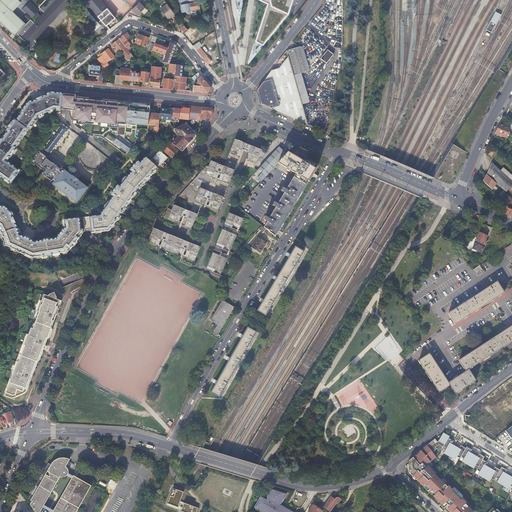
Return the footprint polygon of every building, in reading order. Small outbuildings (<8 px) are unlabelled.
[(10,36),(13,38),(15,36),(17,34),(20,31),(24,26),(26,24),(27,24),(12,11),(21,2),(18,0),(0,0),(0,21),(1,23),(3,24),(4,25),(12,33),(10,36)] [(27,24),(26,24),(24,26),(20,31),(17,34),(31,46),(32,47),(33,46),(34,45),(34,44),(33,43),(32,42),(36,38),(69,3),(73,6),(81,0),(84,0),(103,21),(100,24),(106,32),(110,29),(106,25),(110,22),(115,18),(100,0),(56,0),(34,23),(31,20),(27,24)] [(178,0),(180,5),(181,4),(182,6),(182,8),(183,9),(181,9),(181,10),(181,12),(186,11),(186,14),(187,14),(189,16),(190,16),(191,18),(192,18),(193,20),(195,19),(195,17),(201,16),(198,1),(197,1),(196,0),(178,0)] [(259,0),(259,1),(267,4),(256,40),(263,43),(289,12),(292,0),(259,0)] [(22,9),(32,18),(39,10),(30,1),(22,9)] [(140,2),(133,9),(138,15),(142,11),(145,8),(140,2)] [(167,4),(160,9),(168,19),(175,13),(167,4)] [(491,33),(501,15),(495,12),(485,30),(491,33)] [(183,25),(182,25),(178,19),(174,23),(179,28),(183,25)] [(119,40),(128,51),(131,49),(129,46),(130,45),(126,41),(130,38),(127,33),(123,36),(119,39),(119,40)] [(140,45),(143,37),(140,36),(138,35),(135,44),(140,45)] [(152,51),(157,38),(154,37),(152,36),(147,51),(151,53),(152,51)] [(140,45),(140,46),(145,48),(148,39),(143,37),(140,45)] [(158,59),(163,60),(168,47),(164,46),(165,41),(161,39),(157,38),(152,51),(158,53),(158,55),(158,56),(158,58),(158,59)] [(129,61),(135,59),(128,51),(119,40),(116,42),(112,45),(115,48),(114,49),(118,53),(122,50),(126,56),(125,57),(129,61)] [(198,53),(200,52),(198,48),(203,45),(200,41),(193,45),(198,53)] [(302,47),(287,52),(288,57),(295,81),(301,80),(299,74),(309,71),(302,47)] [(104,68),(109,67),(106,63),(114,57),(108,49),(104,53),(99,56),(100,58),(97,60),(104,68)] [(333,55),(328,50),(321,59),(327,63),(333,55)] [(266,106),(308,124),(297,87),(295,81),(288,57),(279,68),(271,71),(256,92),(260,104),(266,106)] [(161,72),(162,69),(154,68),(155,62),(152,62),(151,74),(150,78),(150,83),(149,86),(154,86),(154,88),(157,88),(159,88),(160,82),(160,81),(161,72)] [(164,63),(162,63),(162,69),(161,72),(169,73),(169,64),(164,63)] [(89,66),(88,70),(90,70),(89,72),(89,76),(99,77),(100,67),(90,65),(90,66),(89,66)] [(130,72),(131,70),(122,69),(122,67),(120,67),(120,70),(119,76),(115,76),(115,84),(122,84),(122,83),(122,82),(124,81),(130,81),(130,72)] [(135,72),(130,72),(130,81),(129,85),(133,86),(133,84),(133,81),(138,82),(139,74),(135,74),(135,72)] [(142,82),(145,82),(147,83),(148,83),(148,82),(148,78),(150,78),(151,74),(141,73),(140,82),(142,82)] [(211,88),(199,74),(195,78),(196,79),(194,81),(197,84),(196,85),(194,85),(194,86),(193,86),(193,92),(200,93),(208,94),(211,88)] [(185,78),(175,77),(174,89),(185,90),(186,82),(184,81),(185,78)] [(168,89),(172,90),(173,80),(164,80),(163,89),(168,89)] [(62,107),(64,94),(49,92),(46,95),(42,97),(39,98),(37,99),(37,100),(32,102),(29,101),(24,108),(20,114),(16,120),(15,119),(12,123),(8,127),(9,127),(6,131),(7,132),(3,138),(2,137),(0,140),(0,175),(1,176),(1,177),(9,182),(9,183),(11,184),(14,179),(12,179),(16,174),(17,175),(20,171),(18,170),(15,168),(15,167),(9,163),(4,160),(3,159),(6,154),(8,156),(10,152),(9,151),(11,147),(13,145),(12,144),(15,140),(16,141),(20,135),(19,134),(22,130),(23,130),(28,123),(30,124),(34,118),(33,117),(35,113),(46,108),(52,105),(62,107)] [(128,153),(133,146),(125,139),(124,138),(128,102),(99,100),(99,101),(92,101),(92,99),(76,97),(76,95),(64,94),(62,107),(61,110),(73,111),(72,119),(77,120),(77,121),(77,123),(85,124),(85,122),(101,124),(101,125),(118,127),(117,129),(117,138),(113,143),(128,153)] [(150,105),(129,103),(125,139),(133,146),(136,143),(135,142),(138,139),(135,137),(137,125),(137,123),(148,124),(149,114),(150,105)] [(190,109),(189,119),(201,120),(201,118),(204,119),(210,119),(212,109),(201,108),(190,107),(190,109)] [(166,109),(160,109),(160,115),(159,119),(166,120),(166,123),(170,124),(170,121),(172,110),(166,109)] [(178,122),(179,118),(180,111),(180,110),(177,109),(172,109),(172,110),(170,121),(178,122)] [(180,119),(189,120),(189,119),(190,109),(186,109),(183,109),(182,111),(180,111),(179,118),(181,119),(180,119)] [(149,114),(148,124),(148,125),(159,126),(159,119),(160,115),(155,114),(149,114)] [(175,139),(171,143),(172,144),(175,146),(180,151),(185,146),(186,147),(189,144),(192,141),(191,140),(195,134),(196,133),(188,126),(188,124),(187,123),(174,129),(176,134),(178,137),(175,140),(175,139)] [(49,142),(42,150),(49,155),(68,129),(62,124),(49,142)] [(510,129),(500,124),(499,127),(495,134),(500,137),(501,135),(506,137),(507,135),(508,135),(510,133),(508,132),(510,129)] [(70,140),(74,143),(75,142),(79,145),(82,140),(72,132),(68,137),(71,139),(70,140)] [(242,151),(245,143),(235,139),(229,154),(236,157),(239,150),(242,151)] [(171,143),(170,142),(163,150),(172,158),(175,155),(178,151),(174,148),(175,146),(172,144),(171,143)] [(248,154),(251,146),(248,145),(245,143),(242,151),(248,154)] [(262,150),(251,146),(248,154),(251,155),(249,162),(256,164),(262,150)] [(287,154),(279,147),(259,169),(266,176),(278,163),(287,154)] [(486,154),(491,157),(495,151),(490,148),(486,154)] [(168,158),(159,151),(153,159),(161,166),(162,165),(161,165),(164,162),(167,158),(167,159),(168,158)] [(287,154),(278,163),(287,169),(285,172),(288,174),(289,173),(291,174),(292,172),(296,175),(286,190),(281,187),(279,191),(284,194),(277,205),(273,202),(271,205),(276,208),(269,219),(264,216),(262,220),(264,220),(262,223),(266,225),(265,226),(264,228),(275,237),(308,183),(312,176),(315,170),(317,167),(305,159),(303,162),(298,159),(288,152),(287,154)] [(88,188),(63,169),(61,173),(40,153),(34,161),(55,181),(52,184),(77,202),(88,188)] [(59,164),(61,166),(62,167),(63,166),(60,163),(63,159),(66,162),(69,157),(66,155),(63,155),(59,162),(59,164)] [(114,155),(110,161),(118,167),(122,161),(114,155)] [(155,170),(157,168),(146,157),(141,163),(138,161),(130,170),(132,172),(128,177),(125,179),(123,182),(120,186),(118,185),(111,195),(113,197),(109,203),(105,209),(100,215),(83,217),(85,230),(91,229),(92,233),(95,233),(95,232),(102,231),(102,232),(109,231),(111,228),(110,227),(112,223),(114,224),(116,221),(116,219),(118,217),(120,214),(122,211),(124,208),(125,208),(128,205),(127,202),(126,201),(127,199),(128,200),(131,199),(132,198),(133,196),(133,195),(135,192),(137,190),(139,187),(142,184),(143,184),(144,183),(146,181),(145,179),(144,178),(146,176),(147,176),(150,177),(152,174),(152,173),(155,170)] [(192,229),(201,205),(207,191),(208,188),(207,185),(208,183),(211,181),(212,178),(218,164),(211,161),(208,167),(206,166),(179,196),(194,202),(190,212),(189,215),(188,218),(188,219),(184,221),(184,222),(185,222),(185,224),(185,226),(192,229)] [(505,192),(511,184),(511,181),(492,163),(490,166),(486,175),(496,184),(505,192)] [(224,166),(218,164),(212,178),(215,179),(216,177),(217,178),(219,174),(221,174),(224,166)] [(234,170),(224,166),(221,174),(224,176),(222,182),(229,185),(234,170)] [(496,184),(486,175),(484,179),(483,182),(492,190),(496,184)] [(207,191),(201,205),(204,206),(205,204),(207,205),(208,201),(210,201),(213,193),(207,191)] [(224,197),(213,193),(210,201),(214,203),(211,209),(218,212),(224,197)] [(511,199),(503,193),(501,197),(511,204),(511,199)] [(230,200),(233,203),(239,197),(235,194),(230,200)] [(85,230),(83,217),(64,220),(65,228),(61,232),(57,238),(50,239),(42,240),(39,241),(35,241),(32,240),(32,242),(21,237),(22,236),(20,235),(17,228),(15,223),(13,218),(9,211),(3,206),(2,207),(0,205),(0,226),(2,233),(3,237),(4,237),(7,246),(11,248),(17,250),(16,251),(24,254),(33,257),(36,257),(44,256),(53,255),(53,254),(60,253),(62,253),(65,252),(69,248),(70,250),(73,247),(72,246),(76,241),(77,241),(79,238),(78,237),(81,232),(85,231),(85,230)] [(181,217),(182,214),(183,211),(184,209),(174,205),(172,210),(168,208),(164,218),(175,222),(178,216),(181,217)] [(183,211),(182,214),(181,217),(183,218),(182,220),(181,223),(183,223),(182,225),(185,226),(185,224),(185,222),(184,222),(184,221),(188,219),(188,218),(189,215),(190,212),(184,209),(183,211)] [(244,219),(229,213),(225,224),(233,227),(234,224),(241,226),(244,219)] [(225,224),(223,230),(237,236),(239,233),(236,232),(237,230),(233,229),(233,227),(225,224)] [(154,229),(148,243),(155,246),(158,239),(161,241),(165,233),(154,229)] [(232,249),(237,236),(223,230),(217,244),(232,249)] [(162,249),(165,250),(171,235),(165,233),(161,241),(163,241),(161,246),(163,247),(162,249)] [(485,242),(485,240),(487,236),(480,233),(473,249),(482,253),(485,246),(486,243),(485,242)] [(165,250),(179,255),(185,241),(171,235),(165,250)] [(267,243),(258,237),(252,248),(260,253),(263,248),(262,248),(264,246),(266,244),(267,243)] [(185,241),(179,255),(182,256),(182,254),(184,255),(186,251),(188,251),(191,243),(185,241)] [(195,262),(201,247),(191,243),(188,251),(191,253),(188,259),(195,262)] [(232,249),(217,244),(215,250),(223,253),(223,251),(228,253),(229,252),(231,252),(232,249)] [(266,317),(304,252),(302,251),(304,247),(299,244),(297,248),(295,247),(292,253),(276,280),(261,305),(257,311),(266,317)] [(223,253),(215,250),(208,267),(223,273),(228,259),(222,257),(223,253)] [(482,270),(479,265),(473,269),(475,274),(482,270)] [(223,273),(208,267),(207,270),(213,273),(212,274),(219,277),(220,275),(222,276),(223,273)] [(497,282),(448,314),(455,325),(504,293),(500,285),(497,282)] [(27,391),(27,389),(30,383),(34,372),(33,372),(37,361),(38,362),(39,358),(40,355),(41,356),(48,339),(49,339),(52,332),(50,332),(57,315),(56,314),(58,308),(61,301),(56,299),(57,298),(54,292),(49,295),(49,296),(44,295),(43,299),(42,301),(41,301),(39,304),(38,309),(37,311),(38,311),(37,314),(35,318),(37,319),(35,324),(33,329),(32,329),(32,328),(29,335),(28,335),(27,337),(25,342),(24,345),(25,346),(24,348),(20,360),(19,363),(16,362),(15,365),(13,372),(14,373),(10,383),(9,386),(8,389),(5,396),(9,398),(10,398),(11,398),(13,398),(14,398),(15,398),(15,397),(16,397),(19,396),(24,394),(24,393),(25,393),(26,393),(26,392),(27,391)] [(225,303),(219,312),(228,318),(234,308),(225,303)] [(228,318),(219,312),(213,323),(218,326),(215,332),(218,335),(228,318)] [(455,394),(476,381),(469,370),(511,341),(511,326),(459,361),(466,371),(448,383),(430,353),(419,360),(439,392),(450,385),(455,394)] [(211,392),(220,398),(256,332),(248,327),(245,331),(228,363),(214,387),(211,392)] [(499,414),(511,405),(511,390),(492,404),(499,414)] [(205,417),(211,399),(203,397),(197,414),(205,417)] [(10,412),(4,414),(7,424),(10,422),(13,421),(10,412)] [(427,445),(432,452),(435,451),(438,448),(437,448),(437,449),(436,448),(439,445),(443,447),(442,448),(446,450),(444,453),(447,455),(449,456),(455,460),(457,457),(458,458),(460,458),(460,459),(461,457),(464,459),(462,462),(466,464),(468,465),(474,468),(476,465),(478,467),(479,467),(477,470),(480,471),(478,475),(480,475),(484,478),(490,481),(492,478),(494,480),(495,480),(496,477),(499,479),(497,482),(503,485),(504,486),(508,488),(510,485),(511,486),(511,489),(511,492),(511,476),(511,477),(509,475),(505,473),(507,470),(505,469),(502,467),(500,470),(497,468),(495,467),(493,470),(490,468),(488,467),(486,465),(488,463),(486,462),(483,460),(484,457),(480,454),(479,454),(478,457),(475,455),(474,455),(470,452),(472,449),(469,448),(467,447),(467,446),(466,448),(462,446),(461,445),(459,448),(456,447),(455,446),(452,444),(453,441),(452,440),(448,438),(449,436),(443,433),(438,441),(437,442),(435,439),(429,444),(427,445)] [(430,461),(436,457),(432,452),(427,445),(423,448),(418,452),(416,454),(411,459),(410,463),(409,463),(409,464),(408,469),(408,470),(410,470),(410,473),(413,476),(416,479),(423,486),(424,485),(434,495),(433,496),(437,500),(441,503),(449,511),(450,511),(472,511),(473,511),(465,504),(466,503),(462,499),(461,500),(451,491),(452,490),(448,486),(447,487),(434,474),(431,471),(432,470),(430,468),(433,465),(430,461)] [(66,476),(67,475),(68,475),(68,474),(68,473),(68,472),(68,470),(67,469),(66,467),(67,464),(68,462),(70,460),(68,459),(67,458),(66,458),(65,458),(64,458),(62,458),(61,458),(60,458),(59,459),(57,459),(56,460),(55,460),(54,461),(53,462),(52,464),(51,465),(48,464),(28,499),(33,502),(31,503),(30,505),(31,506),(35,511),(40,511),(43,507),(50,511),(76,511),(91,486),(73,476),(72,478),(54,511),(44,505),(60,477),(61,477),(62,477),(63,477),(64,477),(66,477),(66,476)] [(434,495),(424,485),(423,486),(424,487),(427,490),(429,492),(432,495),(433,496),(434,495)] [(184,492),(172,488),(166,506),(178,510),(181,501),(184,492)] [(266,500),(261,497),(255,509),(261,511),(293,511),(281,505),(286,494),(272,490),(266,500)] [(453,490),(452,490),(451,491),(461,500),(462,499),(461,498),(461,497),(458,494),(458,495),(456,493),(457,493),(454,490),(453,490)] [(334,500),(330,497),(323,508),(328,511),(333,505),(335,503),(336,504),(339,499),(338,498),(335,498),(334,500)] [(197,511),(200,505),(184,500),(184,502),(181,511),(184,511),(197,511)] [(441,503),(440,505),(443,508),(443,507),(445,509),(444,509),(447,511),(449,511),(441,503)]
